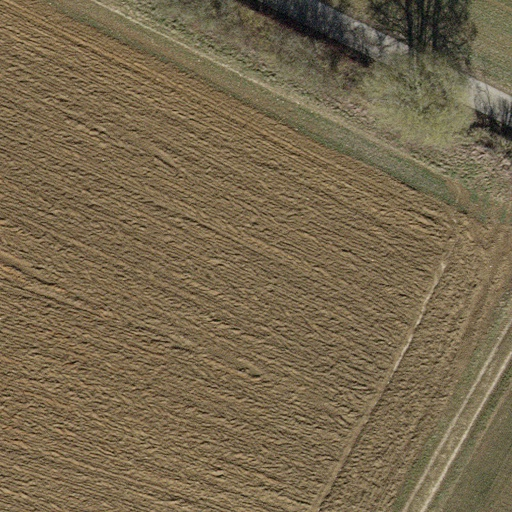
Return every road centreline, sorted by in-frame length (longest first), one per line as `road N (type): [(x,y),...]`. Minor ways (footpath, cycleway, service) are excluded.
road 1 (track): [(300,0),(511,108)]
road 2 (track): [(425,511),(511,351)]
